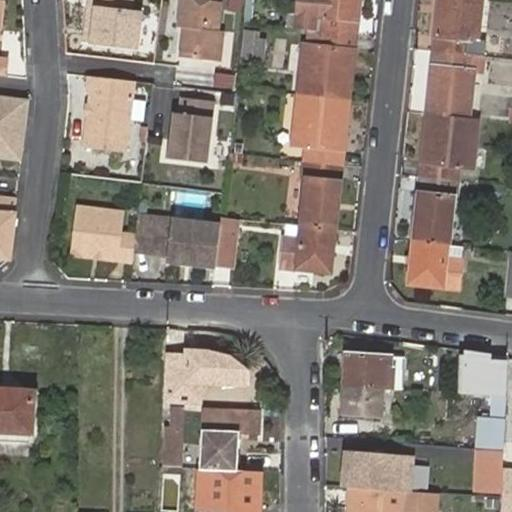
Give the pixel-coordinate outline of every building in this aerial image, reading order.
[(95,14),(90,45),(136,52),(140,16),(128,15),(130,0),(87,0),(86,13),(95,14)] [(182,0),(179,0),(176,30),(183,31),(180,60),(220,64),(222,35),(217,33),(219,3),(182,0)] [(319,34),(356,38),(359,0),(317,0),(316,19),(310,17),(308,33),(319,34)] [(440,0),(434,53),(470,57),(472,42),(476,44),(481,0),(440,0)] [(82,44),(90,45),(95,14),(86,13),(82,44)] [(260,27),(246,26),(245,34),(259,36),(260,27)] [(308,33),(306,47),(318,48),(319,34),(308,33)] [(259,36),(245,34),(241,66),(262,69),(265,41),(259,41),(259,36)] [(302,97),(349,102),(356,38),(319,34),(318,48),(306,47),(304,46),(301,67),(306,68),(302,97)] [(488,44),(476,44),(472,42),(470,57),(487,59),(488,44)] [(470,57),(434,53),(427,115),(468,120),(474,73),(469,71),(470,57)] [(487,59),(470,57),(469,71),(474,73),(486,73),(487,59)] [(217,72),(215,86),(234,89),(236,75),(217,72)] [(135,84),(89,78),(87,96),(91,97),(90,106),(93,110),(91,117),(88,120),(85,151),(127,155),(133,105),(135,84)] [(150,86),(135,84),(133,105),(148,107),(150,86)] [(0,158),(21,162),(28,101),(0,96),(0,158)] [(304,165),(341,169),(349,102),(302,97),(299,125),(295,125),(293,148),(307,149),(304,165)] [(170,114),(168,129),(173,129),(172,137),(168,137),(165,160),(205,165),(212,103),(179,99),(178,99),(176,115),(170,114)] [(468,120),(427,115),(420,180),(455,183),(457,169),(472,170),(475,149),(472,148),(475,120),(468,120)] [(301,228),(335,232),(341,169),(304,165),(302,182),(307,182),(301,228)] [(455,183),(420,180),(412,243),(446,247),(452,202),(453,199),(455,183)] [(0,262),(6,263),(9,261),(16,202),(0,200),(0,262)] [(103,262),(132,266),(133,254),(135,235),(122,233),(125,216),(76,209),(68,258),(91,261),(92,255),(103,257),(103,262)] [(135,235),(133,254),(147,256),(153,219),(138,217),(135,235)] [(220,226),(215,264),(233,267),(239,221),(220,218),(220,226)] [(191,266),(215,268),(215,264),(220,226),(153,219),(147,256),(164,257),(164,264),(182,265),(182,261),(192,262),(191,266)] [(332,253),(335,232),(301,228),(274,225),(268,267),(326,273),(328,256),(332,253)] [(446,247),(412,243),(410,266),(416,268),(413,284),(457,290),(460,263),(445,260),(446,247)] [(462,249),(446,247),(445,260),(460,263),(462,249)] [(184,356),(166,354),(162,411),(201,412),(201,386),(250,387),(247,369),(231,356),(210,350),(184,349),(184,356)] [(495,355),(484,353),(484,356),(467,354),(464,394),(493,396),(508,397),(510,368),(508,362),(494,360),(495,355)] [(385,356),(348,354),(346,386),(384,388),(401,390),(403,364),(401,364),(401,359),(385,357),(385,356)] [(346,386),(344,415),(382,418),(384,388),(346,386)] [(3,399),(4,391),(0,390),(0,430),(31,433),(34,401),(3,399)] [(34,392),(4,391),(3,399),(34,401),(34,392)] [(508,397),(493,396),(491,418),(506,420),(508,397)] [(205,415),(202,470),(237,472),(240,436),(260,436),(260,418),(205,415)] [(491,418),(481,418),(478,451),(505,453),(506,420),(491,418)] [(478,451),(476,451),(475,497),(502,499),(505,453),(478,451)] [(351,490),(405,495),(411,495),(415,458),(349,454),(346,490),(351,490)] [(261,511),(263,474),(196,471),(194,511),(261,511)] [(345,511),(355,511),(356,508),(349,507),(351,490),(346,490),(345,511)] [(355,511),(403,511),(405,495),(351,490),(349,507),(356,508),(355,511)]
